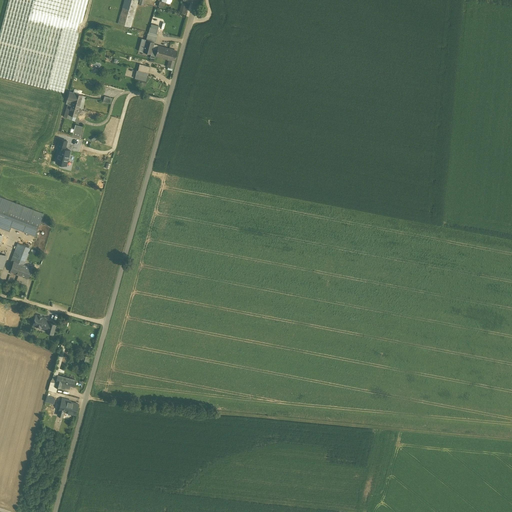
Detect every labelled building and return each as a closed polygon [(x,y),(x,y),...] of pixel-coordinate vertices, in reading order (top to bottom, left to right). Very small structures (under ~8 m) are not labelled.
[(8,0),(0,31),(0,75),(48,89),(48,88),(64,93),(79,35),(77,29),(30,17),(32,12),(34,0),(8,0)] [(34,0),(32,12),(78,24),(82,21),(87,0),(34,0)] [(138,0),(124,0),(118,23),(131,27),(138,3),(139,4),(138,5),(143,6),(144,0),(139,0),(140,0),(138,0)] [(78,24),(32,12),(30,17),(77,29),(78,24)] [(151,24),(148,33),(152,34),(154,27),(158,28),(158,26),(151,24)] [(152,34),(148,33),(146,40),(154,42),(156,35),(152,34)] [(154,42),(146,40),(143,51),(151,53),(153,45),(154,42)] [(110,41),(108,49),(132,55),(134,47),(110,41)] [(169,49),(153,45),(151,53),(150,57),(155,59),(156,55),(165,57),(165,59),(167,59),(169,49)] [(177,51),(169,49),(167,59),(170,60),(168,66),(173,67),(175,60),(177,51)] [(150,66),(140,64),(138,70),(149,73),(150,66)] [(82,95),(70,91),(66,103),(68,104),(79,107),(82,95)] [(79,107),(68,104),(64,116),(69,118),(70,114),(76,115),(79,107)] [(82,126),(75,124),(74,131),(81,133),(82,126)] [(81,143),(74,141),(72,151),(78,153),(81,143)] [(70,150),(60,147),(56,162),(66,165),(70,150)] [(0,213),(3,206),(8,208),(40,221),(42,216),(43,214),(0,196),(0,213)] [(40,221),(8,208),(2,222),(11,226),(35,235),(40,221)] [(11,226),(2,222),(0,227),(10,231),(11,226)] [(30,247),(17,243),(10,262),(14,263),(14,261),(23,265),(30,247)] [(23,265),(14,261),(14,263),(11,271),(28,277),(32,268),(23,265)] [(42,317),(36,315),(34,316),(33,318),(34,320),(33,324),(43,327),(43,326),(47,327),(48,324),(45,323),(46,319),(43,318),(42,317)] [(56,324),(49,322),(47,327),(46,331),(53,333),(56,324)] [(54,374),(58,375),(59,372),(60,368),(65,347),(62,346),(56,369),(54,374)] [(75,380),(63,376),(61,382),(62,382),(60,387),(65,389),(65,386),(69,387),(70,385),(74,386),(75,380)] [(56,382),(51,382),(48,390),(55,391),(56,386),(55,386),(56,382)] [(55,398),(47,395),(45,401),(54,404),(55,398)] [(78,404),(62,399),(58,414),(63,416),(64,411),(75,414),(78,404)]
